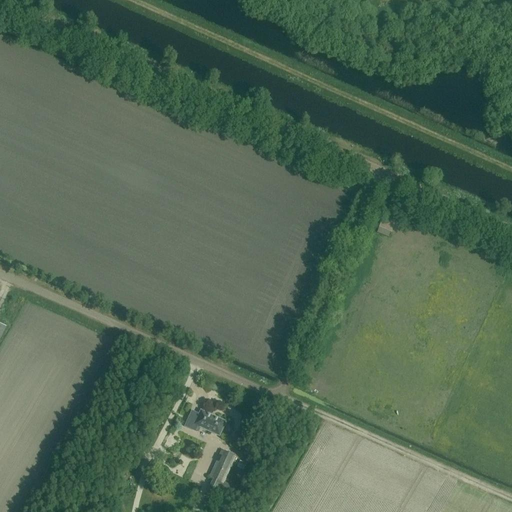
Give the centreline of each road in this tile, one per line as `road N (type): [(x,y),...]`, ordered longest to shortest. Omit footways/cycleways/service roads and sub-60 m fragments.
road 1 (tertiary): [(511,231),(0,1)]
road 2 (track): [(380,172),(279,397),(511,498)]
road 3 (unclassified): [(279,397),(0,272)]
road 4 (track): [(198,361),(154,449),(134,511)]
